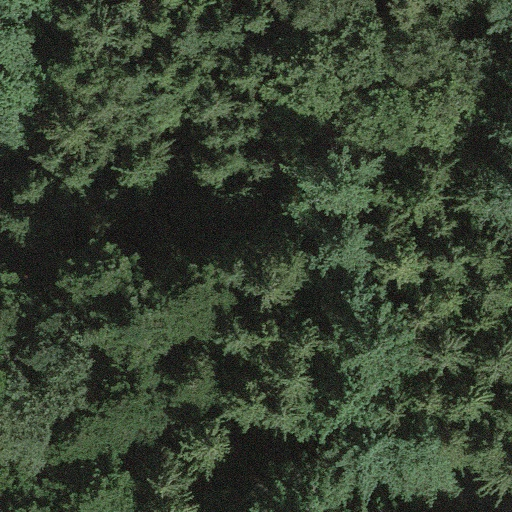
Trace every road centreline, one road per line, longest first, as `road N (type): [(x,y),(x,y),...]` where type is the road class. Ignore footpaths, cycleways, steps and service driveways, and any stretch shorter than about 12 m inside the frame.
road 1 (track): [(322,511),(411,478),(511,478)]
road 2 (track): [(0,169),(39,87),(55,0)]
